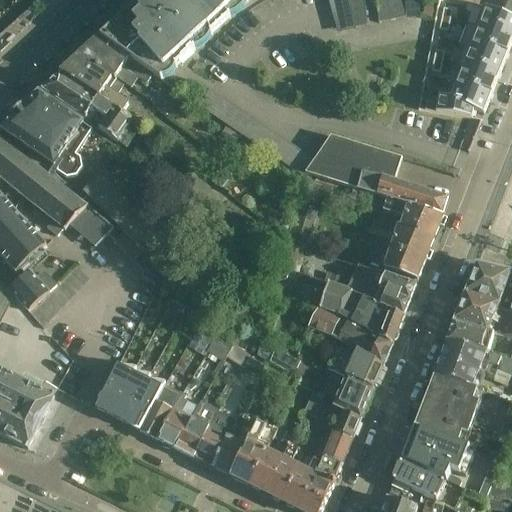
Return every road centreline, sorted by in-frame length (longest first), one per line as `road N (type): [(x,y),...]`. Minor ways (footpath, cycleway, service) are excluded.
road 1 (residential): [(352,511),(511,131)]
road 2 (residential): [(279,511),(77,412),(41,483),(0,461)]
road 3 (tertiary): [(89,0),(0,82)]
